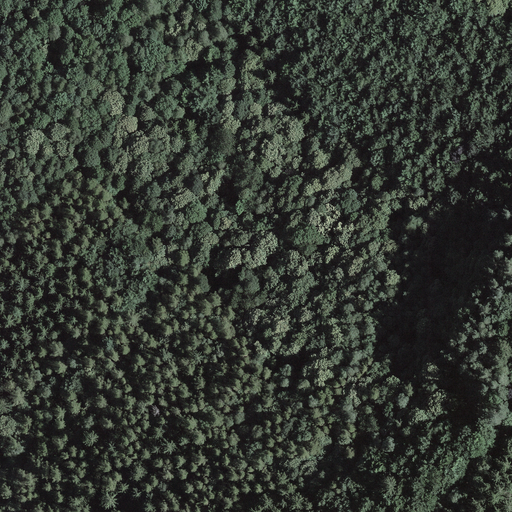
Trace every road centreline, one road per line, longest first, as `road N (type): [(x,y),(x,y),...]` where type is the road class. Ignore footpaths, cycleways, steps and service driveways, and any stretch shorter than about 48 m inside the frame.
road 1 (track): [(242,0),(236,37),(202,55),(182,94),(132,120),(102,155),(57,182),(0,251)]
road 2 (track): [(418,511),(511,432)]
